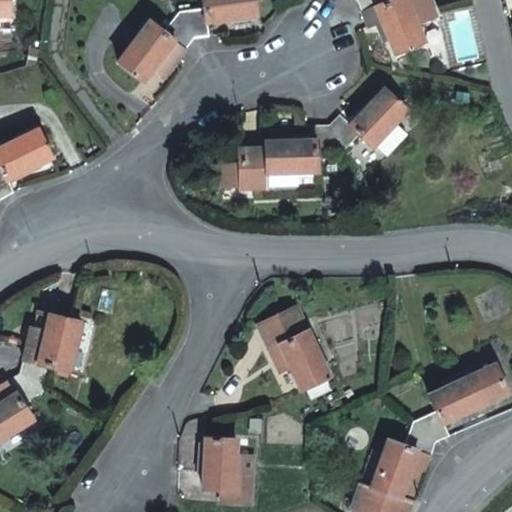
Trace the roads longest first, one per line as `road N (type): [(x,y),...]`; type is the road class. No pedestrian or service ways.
road 1 (residential): [(100,234),(132,166),(199,93),(284,65),(310,44)]
road 2 (residential): [(228,250),(193,355),(91,511)]
road 3 (residential): [(511,251),(473,244),(350,255),(228,250)]
road 4 (residential): [(228,250),(100,234)]
